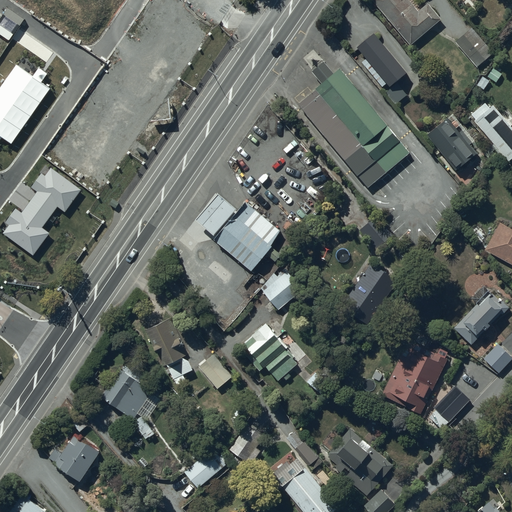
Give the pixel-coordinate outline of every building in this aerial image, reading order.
[(0,0),(0,127),(69,176),(73,169),(86,178),(126,120),(115,112),(140,76),(154,85),(183,42),(172,34),(177,26),(140,0),(0,0)] [(412,0),(375,0),(414,44),(443,18),(430,3),(421,10),(412,0)] [(470,30),(457,42),(477,65),(491,53),(470,30)] [(409,75),(378,33),(359,47),(368,59),(364,62),(384,88),(391,83),(393,87),(409,75)] [(344,69),(300,103),(371,188),(412,152),(344,69)] [(477,120),(476,121),(510,160),(511,158),(511,124),(495,105),(491,108),(487,103),(473,115),(477,120)] [(477,141),(453,116),(431,137),(460,169),(478,152),(472,146),(477,141)] [(0,175),(0,227),(25,192),(0,175)] [(242,208),(223,193),(201,219),(219,234),(242,208)] [(284,231),(248,202),(217,240),(255,272),(277,246),(284,231)] [(381,217),(363,231),(376,247),(393,233),(381,217)] [(511,227),(502,222),(487,250),(511,263),(511,227)] [(28,258),(0,238),(0,237),(0,287),(5,290),(28,258)] [(402,283),(373,264),(345,307),(373,326),(402,283)] [(283,266),(259,287),(280,310),(304,289),(283,266)] [(471,343),(509,309),(495,293),(492,296),(490,294),(455,326),(471,343)] [(170,321),(154,328),(177,379),(195,371),(184,345),(186,344),(181,333),(176,335),(170,321)] [(259,341),(251,349),(279,379),(299,360),(265,324),(253,336),(259,341)] [(449,359),(408,341),(383,395),(423,414),(449,359)] [(511,354),(499,343),(485,358),(500,372),(511,358),(511,354)] [(216,354),(201,366),(219,388),(234,376),(216,354)] [(125,372),(105,396),(134,419),(153,395),(125,372)] [(471,400),(457,386),(435,408),(449,421),(471,400)] [(146,417),(137,421),(147,439),(156,434),(146,417)] [(268,438),(245,425),(231,451),(254,463),(268,438)] [(392,468),(352,429),(331,451),(353,472),(349,476),(367,494),(392,468)] [(298,430),(289,437),(311,465),(320,458),(298,430)] [(82,481),(101,451),(83,440),(79,446),(72,441),(62,457),(69,461),(63,470),(82,481)] [(213,448),(186,472),(200,489),(228,465),(213,448)] [(298,456),(275,474),(305,511),(335,511),(339,509),(298,456)] [(383,511),(394,502),(381,489),(368,503),(377,511),(383,511)] [(48,511),(25,495),(12,511),(48,511)] [(504,511),(499,506),(496,509),(489,502),(477,511),(504,511)]
